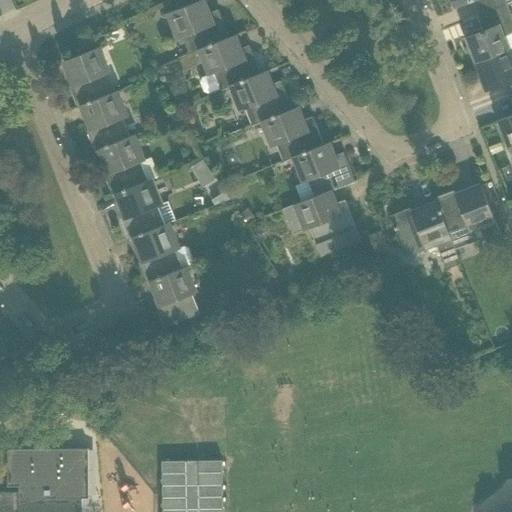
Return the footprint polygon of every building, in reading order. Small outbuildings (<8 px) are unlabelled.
[(190,54),(201,50),(201,49),(234,36),(234,35),(229,37),(218,9),(208,13),(202,0),(200,0),(168,13),(178,38),(183,36),(190,54)] [(470,0),(476,0),(481,14),(507,4),(505,0),(451,0),(454,7),(470,0)] [(466,38),(475,64),(509,51),(503,35),(511,32),(511,16),(507,4),(481,14),(487,29),(466,38)] [(221,90),(231,86),(231,85),(265,72),(265,71),(260,73),(249,45),(239,49),(234,36),(201,49),(201,50),(211,74),(202,77),(199,82),(203,92),(207,93),(220,89),(221,90)] [(77,108),(82,106),(82,105),(112,93),(112,92),(105,74),(108,73),(98,47),(64,61),(74,85),(69,87),(77,107),(77,108)] [(511,57),(509,51),(475,64),(485,90),(507,81),(511,93),(511,57)] [(252,126),(263,122),(262,121),(297,108),(297,107),(292,109),(281,80),(271,85),(265,72),(231,85),(231,86),(240,110),(245,108),(252,126)] [(95,151),(99,150),(99,149),(129,137),(129,136),(122,118),(125,117),(115,91),(112,92),(112,93),(82,105),(82,106),(91,129),(86,131),(95,151)] [(283,162),(294,158),(294,157),(328,143),(323,145),(312,116),(302,120),(297,108),(262,121),(263,122),(272,146),(276,144),(283,162)] [(511,115),(497,121),(508,147),(511,145),(511,115)] [(112,195),(117,193),(146,181),(146,180),(139,163),(143,161),(132,135),(129,136),(129,137),(99,149),(99,150),(109,173),(104,174),(112,195)] [(310,180),(316,195),(316,196),(329,191),(330,191),(355,181),(343,152),(333,156),(328,143),(294,157),(294,158),(304,182),(310,180)] [(129,239),(134,238),(134,237),(164,225),(163,225),(167,223),(176,220),(168,201),(159,204),(149,179),(146,180),(146,181),(117,193),(126,216),(121,218),(129,239)] [(434,198),(436,203),(448,233),(449,233),(467,226),(469,229),(479,225),(489,250),(504,244),(480,185),(456,195),(454,190),(434,198)] [(316,196),(316,195),(297,203),(307,228),(309,227),(316,244),(337,236),(341,247),(360,239),(345,199),(334,204),(330,191),(329,191),(316,196)] [(436,203),(412,212),(410,207),(390,216),(404,251),(423,243),(425,247),(435,243),(445,269),(460,263),(450,237),(451,237),(449,233),(448,233),(436,203)] [(248,209),(241,214),(247,224),(254,219),(248,209)] [(495,217),(502,236),(510,233),(502,214),(495,217)] [(147,283),(151,281),(184,268),(185,268),(191,265),(193,260),(188,248),(184,246),(177,249),(167,223),(163,225),(164,225),(134,237),(134,238),(143,260),(139,262),(147,283)] [(381,230),(369,235),(378,258),(390,254),(381,230)] [(151,281),(160,304),(156,306),(164,327),(198,314),(191,294),(194,293),(185,268),(184,268),(151,281)] [(440,361),(432,363),(432,364),(434,370),(442,367),(441,364),(440,361)] [(0,511),(82,511),(82,498),(88,498),(88,449),(8,449),(8,486),(19,486),(19,492),(0,492),(0,511)] [(218,511),(219,463),(159,463),(158,511),(218,511)]
